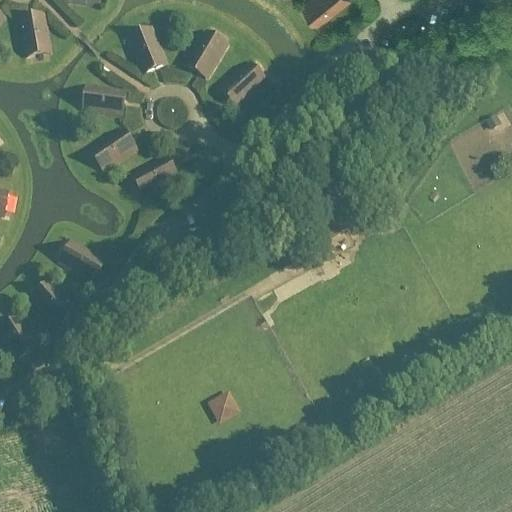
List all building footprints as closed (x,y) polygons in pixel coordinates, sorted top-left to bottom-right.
[(93,9),(94,0),(59,0),(59,4),(93,9)] [(322,24),(348,2),(346,0),(311,0),(306,4),(322,24)] [(24,57),(49,53),(43,19),(18,23),(24,57)] [(142,78),(165,68),(152,36),(129,46),(142,78)] [(206,82),(224,53),(202,40),(185,69),(206,82)] [(236,112),(262,89),(245,70),(220,93),(236,112)] [(120,120),(124,95),(90,90),(86,115),(120,120)] [(106,173),(135,154),(120,133),(92,152),(106,173)] [(146,199),(176,182),(165,160),(134,176),(146,199)] [(354,225),(338,194),(308,210),(324,241),(354,225)] [(91,286),(103,265),(74,247),(61,269),(91,286)] [(312,281),(292,291),(297,300),(317,289),(312,281)] [(55,331),(74,314),(51,288),(32,305),(55,331)] [(0,341),(14,364),(35,351),(17,321),(0,332),(0,341)] [(227,397),(206,409),(217,430),(238,418),(227,397)]
